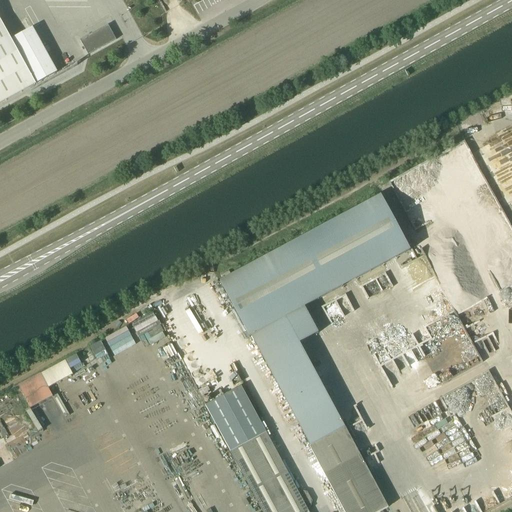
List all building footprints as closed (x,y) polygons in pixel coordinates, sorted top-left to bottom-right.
[(0,103),(36,84),(0,19),(0,103)] [(88,55),(116,40),(108,25),(80,40),(88,55)] [(426,158),(475,158),(482,173),(497,205),(511,198),(511,126),(505,130),(504,127),(494,132),(494,138),(474,147),(469,138),(426,158)] [(251,336),(265,363),(299,343),(318,332),(305,307),(410,250),(381,195),(220,282),(249,337),(251,336)] [(46,386),(71,375),(65,361),(16,382),(27,407),(51,397),(46,386)] [(266,432),(230,451),(262,511),(308,511),(308,510),(311,508),(312,502),(307,492),(300,489),(297,491),(266,432)] [(362,460),(326,479),(344,511),(379,511),(388,507),(362,460)]
